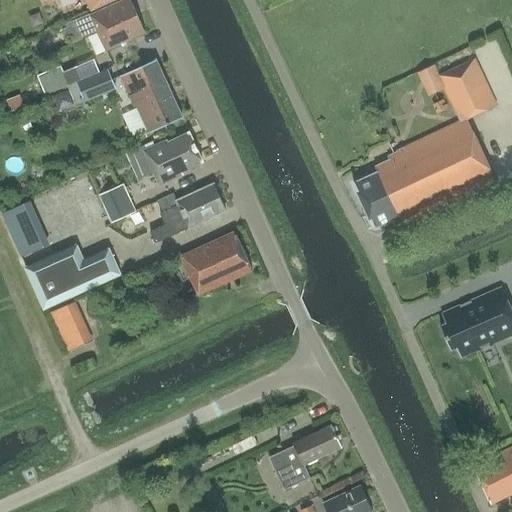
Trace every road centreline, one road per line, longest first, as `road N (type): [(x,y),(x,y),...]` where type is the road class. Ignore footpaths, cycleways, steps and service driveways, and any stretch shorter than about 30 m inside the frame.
road 1 (residential): [(487,511),(247,0)]
road 2 (tertiary): [(322,359),(154,0)]
road 3 (unclassified): [(0,509),(322,359)]
road 4 (tertiary): [(398,511),(322,359)]
road 5 (track): [(371,251),(511,185)]
